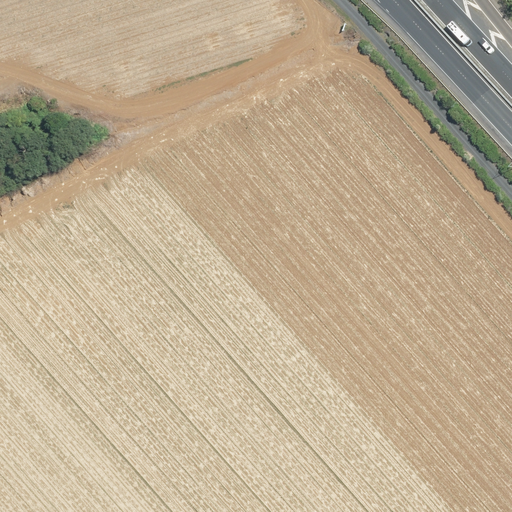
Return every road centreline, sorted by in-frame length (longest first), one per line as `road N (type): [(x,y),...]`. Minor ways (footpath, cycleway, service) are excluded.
road 1 (unknown): [(0,72),(93,109),(159,109),(296,50),(312,14)]
road 2 (track): [(304,0),(325,45),(407,108),(511,224)]
road 3 (motorway): [(511,130),(391,0)]
